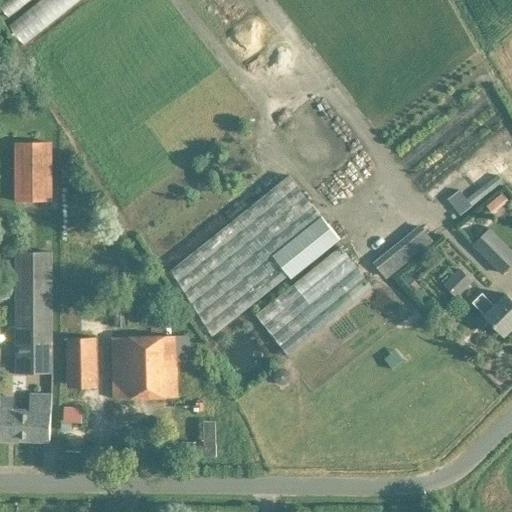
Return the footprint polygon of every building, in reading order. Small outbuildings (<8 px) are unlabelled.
[(21,35),(65,0),(30,0),(7,18),(21,35)] [(51,143),(14,143),(14,201),(52,201),(51,143)] [(289,174),(170,269),(215,337),(288,277),(270,254),(320,213),(289,174)] [(460,203),(493,185),(487,175),(455,194),(460,203)] [(502,192),(487,204),(494,212),(509,200),(502,192)] [(271,254),(291,280),(341,238),(321,213),(271,254)] [(407,221),(361,262),(374,277),(420,236),(407,221)] [(501,277),(511,265),(511,256),(488,233),(473,248),(501,277)] [(373,287),(360,272),(341,248),(256,316),(289,356),(373,287)] [(52,253),(15,253),(16,373),(53,373),(52,253)] [(473,281),(460,268),(443,284),(457,297),(473,281)] [(511,327),(511,299),(511,300),(507,295),(496,305),(482,292),(472,302),(504,335),(511,327)] [(190,337),(113,339),(114,378),(114,398),(176,397),(175,359),(190,359),(190,337)] [(96,387),(96,340),(68,340),(68,387),(96,387)] [(381,366),(392,359),(386,348),(374,354),(381,366)] [(0,439),(50,441),(52,395),(30,394),(30,410),(7,410),(7,401),(4,397),(0,396),(0,439)] [(205,448),(193,448),(193,460),(217,460),(216,424),(205,424),(205,448)]
